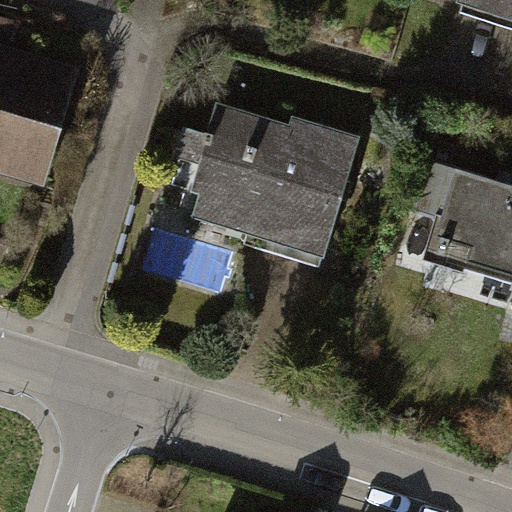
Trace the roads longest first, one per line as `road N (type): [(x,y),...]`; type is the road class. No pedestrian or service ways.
road 1 (residential): [(102,386),(499,511)]
road 2 (residential): [(59,511),(102,386)]
